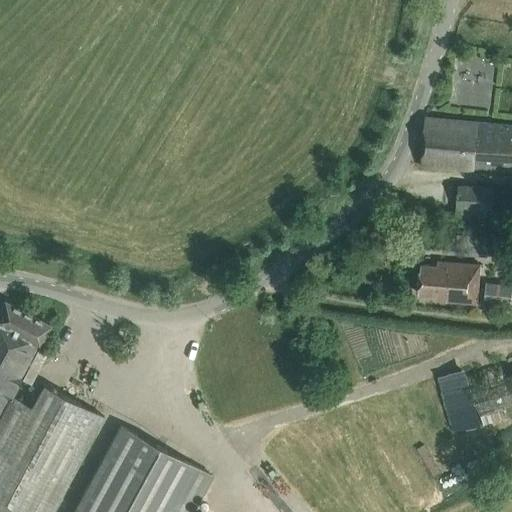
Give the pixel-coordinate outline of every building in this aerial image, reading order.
[(446,66),(487,76),(490,63),(449,53),(446,66)] [(511,170),(511,124),(481,121),(425,116),(421,165),(511,170)] [(465,211),(486,217),(490,202),(469,196),(465,211)] [(434,299),(476,302),(479,264),(445,261),(445,265),(421,263),(418,293),(434,294),(434,299)] [(0,511),(192,511),(213,474),(120,424),(72,511),(51,511),(104,415),(43,383),(31,405),(12,395),(49,323),(4,299),(0,307),(0,511)] [(511,413),(511,364),(509,356),(462,369),(462,368),(437,376),(453,431),(475,425),(511,413)]
